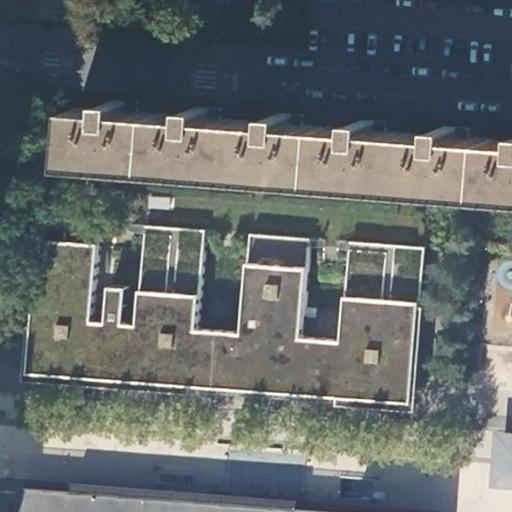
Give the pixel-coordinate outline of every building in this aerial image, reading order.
[(110,110),(77,107),(77,114),(73,158),(73,165),(511,198),(511,141),(471,138),(471,129),(446,126),(445,136),(388,132),(389,122),(362,120),(361,129),(304,125),(304,115),(278,113),(277,123),(221,119),(222,109),(194,107),(193,117),(136,112),(137,102),(111,100),(110,110)] [(73,158),(77,114),(52,112),(48,156),(73,158)] [(32,369),(413,398),(415,381),(425,247),(353,243),(346,340),(305,337),(313,239),(253,234),(246,332),(201,329),(208,231),(149,226),(141,325),(127,323),(130,288),(113,287),(110,322),(96,321),(104,224),(44,218),(34,347),(32,369)] [(239,424),(238,438),(243,439),(248,439),(249,425),(239,424)] [(511,430),(497,430),(492,483),(511,484),(511,430)] [(288,511),(23,491),(21,511),(288,511)]
